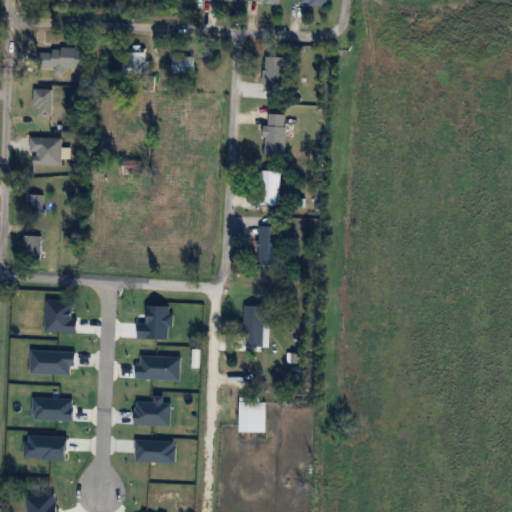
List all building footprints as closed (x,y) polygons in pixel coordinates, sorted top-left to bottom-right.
[(146,44),(124,44),(124,73),(146,73),(146,44)] [(85,48),(40,48),(40,71),(85,71),(85,48)] [(195,73),(195,56),(172,56),(172,73),(195,73)] [(286,56),(265,56),(265,87),(286,87),(286,56)] [(53,115),(53,88),(34,88),(34,115),(53,115)] [(286,154),(286,113),(265,113),(265,154),(286,154)] [(32,164),(63,164),(63,138),(32,138),(32,164)] [(281,170),(262,170),(262,205),(280,205),(281,170)] [(26,212),(43,212),(43,194),(26,194),(26,212)] [(279,264),(279,225),(259,225),(259,264),(279,264)] [(42,255),(42,235),(21,235),(21,255),(42,255)] [(269,346),(270,323),(265,323),(265,306),(245,306),(244,346),(269,346)] [(240,431),(267,431),(267,401),(240,401),(240,431)]
